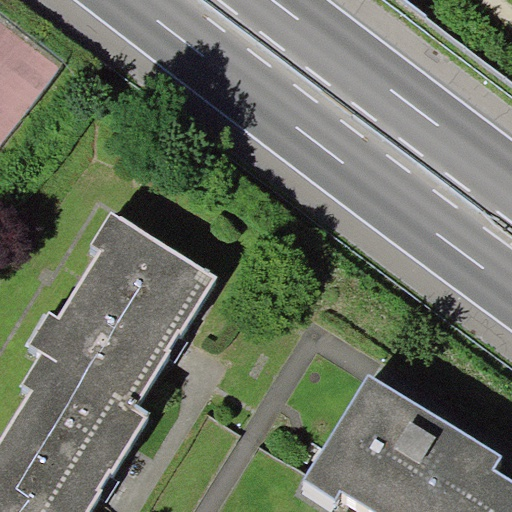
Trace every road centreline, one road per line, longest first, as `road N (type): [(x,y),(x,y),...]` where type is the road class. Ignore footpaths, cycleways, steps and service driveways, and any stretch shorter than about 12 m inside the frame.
road 1 (motorway): [(132,0),(511,289)]
road 2 (motorway): [(511,177),(275,0)]
